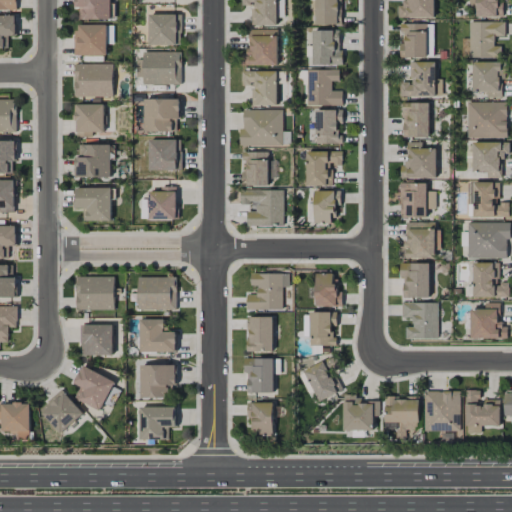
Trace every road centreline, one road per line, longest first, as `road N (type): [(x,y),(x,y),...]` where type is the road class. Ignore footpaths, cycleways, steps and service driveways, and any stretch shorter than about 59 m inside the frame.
road 1 (secondary): [(0,511),(511,509)]
road 2 (secondary): [(511,474),(0,475)]
road 3 (tertiary): [(213,0),(218,475)]
road 4 (residential): [(49,0),(51,366)]
road 5 (residential): [(374,360),(374,0)]
road 6 (residential): [(50,250),(374,249)]
road 7 (residential): [(511,359),(374,360)]
